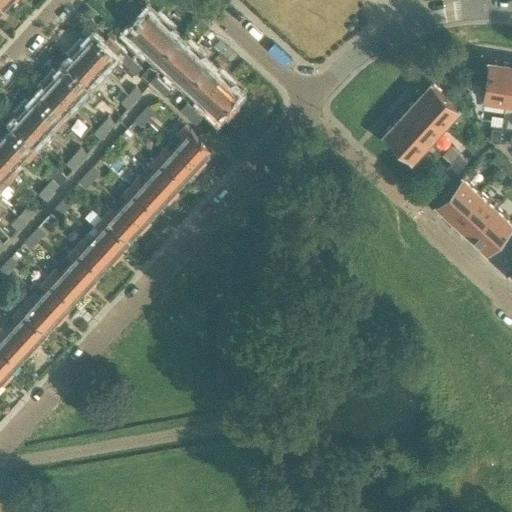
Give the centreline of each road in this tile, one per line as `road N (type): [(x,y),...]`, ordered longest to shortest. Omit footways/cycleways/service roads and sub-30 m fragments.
road 1 (residential): [(300,102),(243,185),(0,451)]
road 2 (residential): [(300,102),(353,57),(420,17),(511,10)]
road 3 (residential): [(300,102),(194,0)]
road 4 (residential): [(511,307),(410,210)]
